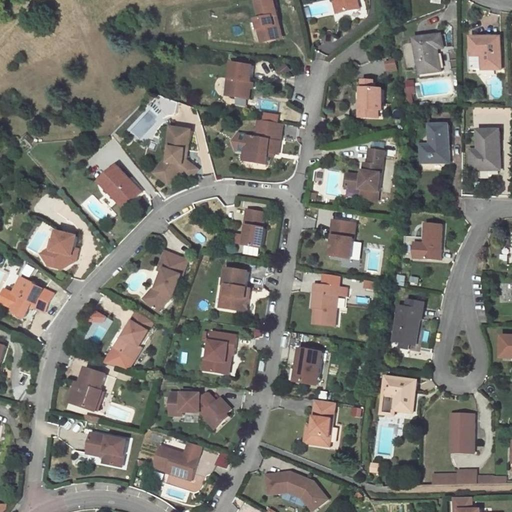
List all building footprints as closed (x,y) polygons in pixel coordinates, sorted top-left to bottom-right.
[(275,25),(274,16),(279,15),(275,0),(265,0),(258,2),(262,20),(258,20),(260,29),(262,29),(265,42),(276,39),(275,37),(283,35),(280,24),(275,25)] [(361,9),(359,0),(337,0),(338,1),(341,13),(361,9)] [(417,39),(422,74),(442,71),(439,49),(445,48),(443,35),(417,39)] [(502,69),(502,37),(473,38),(474,56),(484,56),(484,69),(502,69)] [(484,56),(474,56),(474,70),(484,69),(484,56)] [(252,83),(255,66),(234,63),(231,79),(232,79),(229,96),(249,99),(251,88),(252,83)] [(290,71),(286,66),(281,70),(285,75),(290,71)] [(384,111),(385,90),(377,90),(377,82),(364,81),(364,100),(363,110),(380,111),(384,111)] [(408,97),(417,96),(414,81),(406,82),(408,97)] [(270,154),(272,140),(281,142),(285,124),(260,120),(257,136),(248,135),(245,152),(244,161),(268,166),(269,157),(270,154)] [(451,163),(450,125),(432,125),(432,145),(424,145),(424,164),(451,163)] [(176,148),(179,128),(171,127),(168,147),(173,148),(176,148)] [(201,169),(189,159),(186,159),(188,151),(190,151),(193,130),(179,128),(176,148),(173,148),(171,162),(167,161),(157,174),(171,185),(182,171),(192,180),(201,169)] [(481,151),(474,151),(474,170),(501,169),(500,131),(481,131),(481,151)] [(245,152),(248,135),(240,134),(234,141),(237,151),(245,152)] [(279,155),(281,142),(272,140),(270,154),(274,154),(279,155)] [(380,192),(386,152),(372,150),(370,164),(366,163),(364,176),(349,174),(347,187),(363,190),(379,192),(380,192)] [(143,193),(119,166),(101,182),(116,198),(122,193),(132,204),(143,193)] [(379,192),(363,190),(362,199),(377,202),(379,192)] [(132,204),(122,193),(116,198),(126,209),(132,204)] [(267,229),(264,228),(267,213),(249,210),(247,224),(249,225),(247,234),(247,237),(245,245),(263,249),(267,229)] [(353,259),(358,224),(335,220),(333,234),(335,234),(338,234),(335,257),(353,259)] [(442,261),(445,225),(428,224),(426,244),(424,244),(417,243),(416,259),(442,261)] [(75,253),(76,249),(79,236),(60,231),(58,240),(55,253),(51,267),(64,270),(77,261),(79,254),(75,253)] [(245,245),(247,237),(239,236),(237,244),(245,245)] [(55,253),(58,240),(54,239),(51,251),(44,255),(51,267),(55,253)] [(503,262),(511,261),(511,248),(503,249),(503,262)] [(175,296),(183,276),(184,276),(190,260),(173,254),(172,256),(166,254),(162,265),(164,268),(166,270),(162,280),(164,280),(162,285),(161,284),(158,290),(156,292),(148,301),(156,308),(155,308),(158,311),(158,310),(160,312),(172,298),(173,295),(175,296)] [(0,268),(6,271),(11,261),(0,255),(0,268)] [(245,311),(249,288),(247,288),(250,272),(228,268),(225,284),(229,284),(225,308),(245,311)] [(347,288),(339,287),(340,277),(322,275),(321,285),(316,284),(315,293),(318,293),(316,309),(314,324),(335,327),(339,296),(346,297),(347,288)] [(406,287),(407,277),(400,276),(398,286),(406,287)] [(47,312),(55,294),(36,285),(36,284),(24,278),(16,295),(19,296),(14,307),(17,315),(26,319),(31,309),(36,307),(47,312)] [(376,290),(377,282),(367,281),(366,288),(376,290)] [(148,301),(156,292),(154,290),(146,299),(148,301)] [(14,307),(19,296),(16,295),(11,305),(14,307)] [(411,300),(410,308),(423,311),(422,319),(424,320),(427,303),(411,300)] [(410,308),(402,307),(395,342),(402,343),(410,345),(417,346),(422,319),(423,311),(410,308)] [(142,347),(151,332),(150,331),(155,322),(138,312),(132,321),(135,322),(125,338),(128,339),(120,351),(136,360),(143,348),(142,347)] [(95,313),(93,324),(107,327),(110,316),(95,313)] [(236,355),(239,336),(214,333),(210,360),(207,359),(205,370),(227,374),(230,354),(233,354),(236,355)] [(511,357),(511,336),(504,336),(503,358),(511,357)] [(120,351),(128,339),(125,338),(123,337),(116,348),(120,351)] [(320,386),(325,353),(302,349),(299,370),(297,382),(320,386)] [(97,411),(104,391),(102,390),(107,375),(89,368),(83,385),(85,385),(78,404),(97,411)] [(419,381),(389,377),(386,395),(398,397),(396,410),(414,413),(419,381)] [(78,404),(85,385),(83,385),(79,383),(72,402),(78,404)] [(233,409),(223,398),(219,402),(211,394),(209,394),(206,397),(203,397),(199,396),(199,394),(193,394),(194,391),(185,390),(184,394),(173,393),(172,412),(184,412),(202,413),(202,409),(204,408),(210,415),(207,419),(216,429),(230,417),(228,414),(233,409)] [(396,410),(398,397),(386,395),(384,414),(396,415),(396,410)] [(331,446),(337,403),(317,400),(314,426),(311,444),(331,446)] [(362,418),(362,408),(353,408),(353,417),(362,418)] [(475,453),(476,415),(454,415),(453,453),(475,453)] [(126,457),(129,441),(118,438),(117,441),(113,440),(114,438),(94,434),(92,445),(96,450),(108,453),(107,457),(105,463),(116,465),(119,455),(126,457)] [(193,480),(204,447),(190,443),(187,454),(162,447),(156,466),(170,471),(169,473),(193,480)] [(107,457),(108,453),(96,450),(92,445),(90,454),(107,457)] [(124,467),(126,457),(119,455),(116,465),(124,467)] [(223,455),(219,466),(228,469),(233,458),(223,455)] [(372,474),(381,475),(383,465),(374,463),(372,474)] [(435,475),(435,486),(460,485),(495,485),(495,477),(478,477),(478,471),(460,471),(460,475),(435,475)] [(330,499),(315,482),(308,479),(307,481),(303,479),(304,477),(293,473),(268,476),(271,492),(276,492),(276,494),(288,493),(291,492),(304,498),(305,500),(314,511),(330,499)] [(305,500),(304,498),(291,492),(288,493),(287,496),(304,503),(305,500)] [(461,511),(461,510),(475,510),(474,498),(455,498),(455,511),(461,511)]
